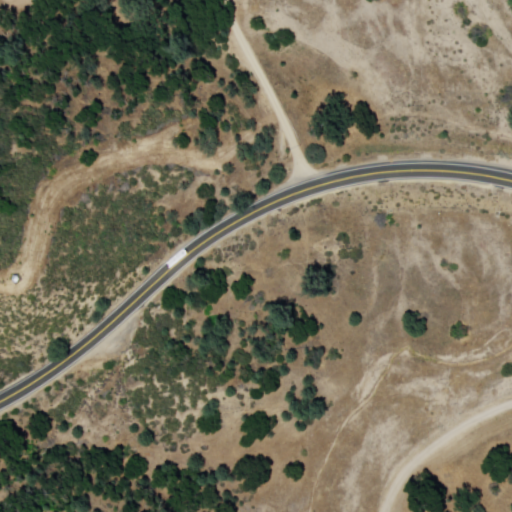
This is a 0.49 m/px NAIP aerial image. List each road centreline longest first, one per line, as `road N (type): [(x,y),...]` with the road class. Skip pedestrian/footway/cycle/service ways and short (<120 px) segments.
road 1 (secondary): [(511,181),(434,168),(307,187),(196,247),(62,366),(0,401)]
road 2 (residential): [(381,511),(400,475),(435,438),(511,398)]
